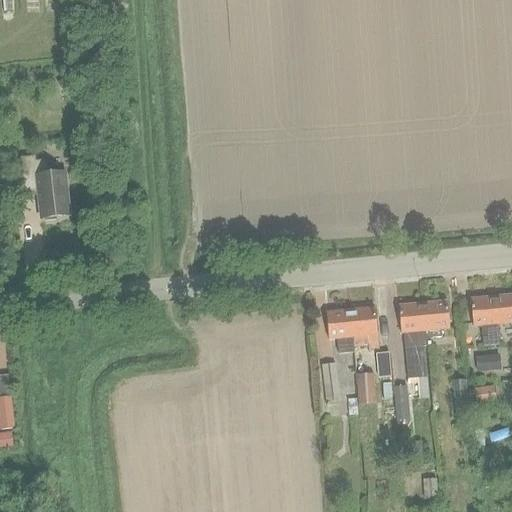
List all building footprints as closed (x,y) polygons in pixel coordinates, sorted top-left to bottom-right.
[(69,79),(59,85),(66,95),(75,89),(69,79)] [(35,158),(19,160),(23,193),(37,191),(40,221),(44,221),(44,224),(56,222),(56,219),(69,218),(64,175),(47,177),(46,162),(36,163),(35,158)] [(511,296),(470,301),(473,328),(481,327),(483,348),(499,346),(497,326),(511,324),(511,296)] [(424,333),(425,340),(441,338),(440,331),(449,330),(446,303),(422,305),(425,333),(424,333)] [(426,348),(425,340),(424,333),(425,333),(422,305),(398,308),(401,335),(403,335),(405,350),(407,380),(416,380),(418,401),(428,400),(423,348),(426,348)] [(369,352),(378,351),(374,310),(350,312),(354,349),(369,347),(369,352)] [(354,354),(354,349),(350,312),(326,314),(328,342),(337,341),(338,355),(354,354)] [(389,355),(377,356),(379,379),(391,378),(389,357),(389,355)] [(501,372),(500,358),(476,361),(477,375),(501,372)] [(335,367),(321,369),(326,405),(340,404),(335,367)] [(0,375),(0,395),(14,393),(11,374),(0,375)] [(359,406),(375,405),(373,376),(357,377),(359,406)] [(469,429),(465,385),(452,386),(456,430),(469,429)] [(476,404),(497,401),(494,387),(474,390),(476,404)] [(406,390),(393,391),(397,424),(410,423),(406,390)] [(0,432),(13,431),(10,399),(0,399),(0,432)] [(10,435),(0,436),(0,450),(11,449),(10,435)] [(422,442),(407,443),(408,457),(422,457),(422,442)] [(423,502),(436,501),(435,481),(422,482),(422,489),(423,502)]
